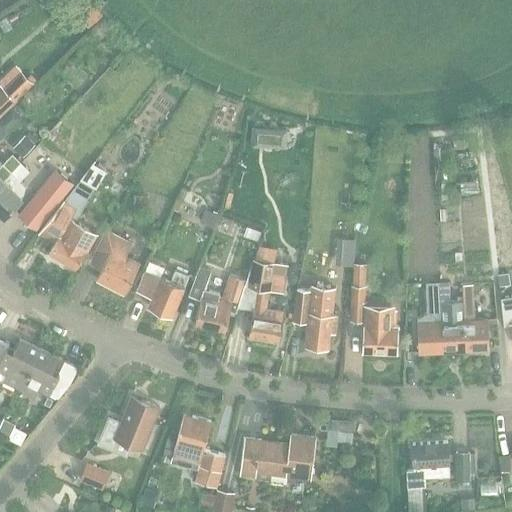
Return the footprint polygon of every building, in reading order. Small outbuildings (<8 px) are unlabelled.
[(63,0),(75,11),(89,0),(88,0),(63,0)] [(0,88),(0,115),(16,99),(2,86),(0,88)] [(0,119),(0,138),(24,114),(15,104),(0,119)] [(0,183),(21,162),(12,154),(0,167),(0,183)] [(21,162),(0,183),(0,213),(4,217),(22,198),(21,197),(24,194),(26,187),(20,181),(29,171),(21,162)] [(35,227),(71,183),(64,176),(56,170),(19,215),(27,221),(35,227)] [(70,191),(39,232),(55,241),(49,253),(76,268),(96,234),(74,221),(85,198),(70,191)] [(95,278),(124,294),(140,264),(126,257),(133,244),(107,230),(89,263),(100,269),(95,278)] [(355,265),(355,262),(357,240),(342,239),(340,264),(352,265),(355,265)] [(193,282),(204,286),(211,265),(201,261),(193,282)] [(355,265),(352,265),(350,320),(368,321),(368,325),(364,325),(362,352),(397,353),(398,327),(392,326),(393,306),(364,305),(367,262),(355,262),(355,265)] [(252,263),(239,308),(253,310),(248,337),(280,342),(285,311),(266,307),(270,288),(267,287),(272,268),(252,263)] [(184,288),(188,276),(176,271),(171,282),(146,271),(137,290),(152,297),(148,306),(173,316),(184,288)] [(242,294),(245,284),(245,282),(230,279),(227,290),(242,294)] [(442,353),(441,321),(440,297),(448,296),(448,280),(429,281),(430,310),(417,318),(418,354),(442,353)] [(330,332),(335,333),(337,316),(333,316),(334,305),(319,304),(320,290),(295,288),(291,320),(308,322),(305,345),(328,348),(330,332)] [(195,324),(225,331),(233,301),(203,293),(195,324)] [(463,296),(465,351),(489,350),(488,319),(474,320),(472,295),(463,296)] [(442,353),(465,351),(463,296),(452,296),(454,321),(441,321),(442,353)] [(19,388),(39,349),(19,339),(13,350),(8,347),(10,343),(0,337),(0,369),(8,373),(4,380),(19,388)] [(39,349),(19,388),(35,396),(39,389),(58,398),(70,383),(74,375),(78,367),(65,361),(59,373),(53,370),(58,358),(39,349)] [(113,437),(142,449),(160,407),(133,394),(118,425),(113,437)] [(211,420),(184,414),(173,452),(200,459),(211,420)] [(337,441),(351,443),(353,423),(327,419),(324,444),(336,446),(337,441)] [(295,478),(310,480),(315,438),(291,435),(290,443),(281,442),(281,445),(260,443),(260,440),(245,438),(240,476),(254,478),(254,474),(271,476),(272,469),(296,472),(295,478)] [(406,470),(408,511),(425,511),(424,486),(425,486),(425,476),(449,474),(447,442),(412,444),(413,469),(406,470)] [(225,471),(217,469),(222,450),(208,446),(202,465),(199,464),(194,481),(216,487),(218,483),(221,484),(225,471)] [(454,480),(471,481),(471,451),(454,451),(454,480)] [(498,456),(500,471),(510,470),(508,454),(498,456)] [(78,479),(102,489),(110,471),(86,461),(78,479)]
